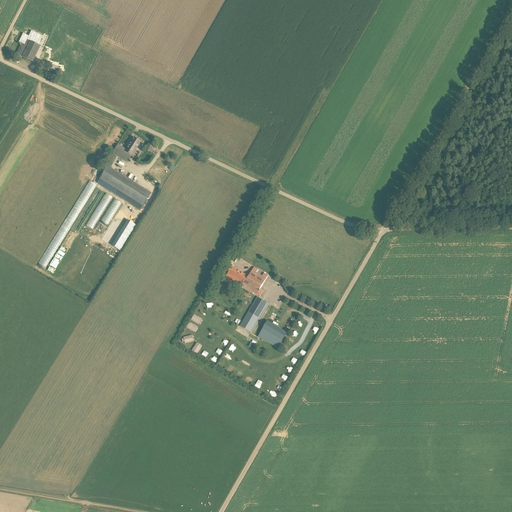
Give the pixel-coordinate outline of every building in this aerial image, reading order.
[(25,45),(27,40),(29,37),(23,34),(19,42),(21,43),(25,45)] [(40,46),(27,40),(25,45),(21,43),(16,54),(32,62),(35,57),(40,46)] [(57,67),(49,65),(47,72),(55,74),(57,67)] [(135,150),(140,142),(134,138),(126,150),(122,148),(122,149),(117,155),(127,162),(131,156),(134,158),(135,156),(138,152),(135,150)] [(155,147),(148,143),(145,150),(151,154),(155,147)] [(107,166),(100,178),(143,205),(150,194),(107,166)] [(87,192),(86,194),(89,196),(96,185),(89,181),(83,191),(85,192),(85,191),(87,192)] [(87,224),(93,228),(106,205),(107,205),(112,197),(105,193),(87,224)] [(113,198),(101,222),(109,225),(120,202),(113,198)] [(111,242),(129,208),(122,204),(104,238),(111,242)] [(110,246),(119,251),(134,225),(125,219),(110,246)] [(45,259),(44,261),(41,259),(37,265),(44,269),(49,261),(45,259)] [(249,277),(232,267),(226,277),(243,286),(249,277)] [(254,267),(249,277),(243,286),(260,296),(263,290),(261,289),(268,276),(264,273),(262,276),(257,273),(258,270),(254,267)] [(268,303),(257,297),(251,307),(248,305),(246,308),(250,310),(240,326),(251,332),(268,303)] [(198,324),(201,318),(193,314),(190,319),(198,324)] [(188,321),(185,327),(194,332),(197,325),(188,321)] [(267,322),(259,337),(265,341),(270,333),(283,341),(287,334),(267,322)] [(193,341),(192,335),(183,336),(184,343),(193,341)] [(192,351),(198,354),(202,346),(196,343),(192,351)]
